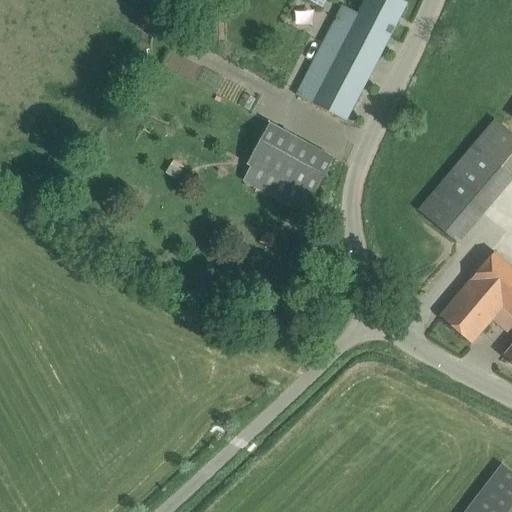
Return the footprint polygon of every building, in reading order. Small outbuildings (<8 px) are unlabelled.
[(297,95),(347,121),(408,3),(401,0),(366,0),(359,13),(343,5),(297,95)] [(419,210),(458,243),(511,178),(511,133),(496,119),(419,210)] [(253,163),(244,179),(304,213),(334,158),(270,123),(250,161),(253,163)] [(511,265),(495,252),(441,316),(473,343),(503,307),(511,314),(511,346),(505,355),(511,361),(511,265)] [(466,511),(511,511),(511,471),(503,465),(466,511)]
